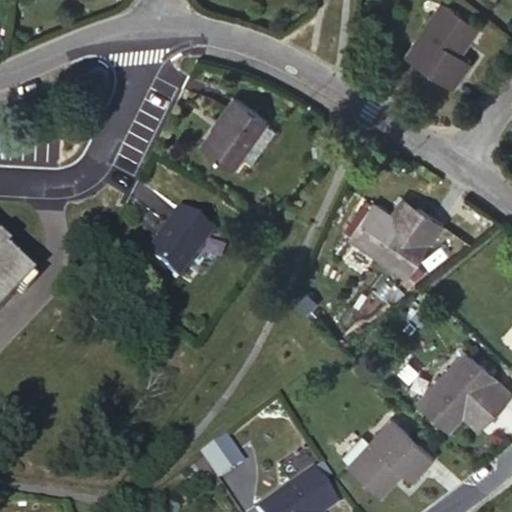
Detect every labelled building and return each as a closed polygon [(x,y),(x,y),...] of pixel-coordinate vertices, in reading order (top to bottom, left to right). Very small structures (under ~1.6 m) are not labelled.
[(475,22),(443,0),(442,0),(406,54),(452,86),(470,59),(457,49),(475,22)] [(240,155),(264,123),(267,118),(236,95),(223,112),(225,114),(216,125),(214,125),(200,143),(232,166),(240,155)] [(274,130),(264,123),(240,155),(250,162),(274,130)] [(404,221),(417,202),(403,193),(390,212),(404,221)] [(443,221),(417,202),(404,221),(390,212),(374,201),(351,235),(408,273),(443,221)] [(176,280),(211,231),(178,207),(164,226),(166,228),(158,240),(156,238),(143,256),(176,280)] [(0,308),(29,277),(3,252),(7,247),(0,240),(0,308)] [(474,401),(492,416),(511,394),(511,391),(467,350),(419,401),(449,428),(462,414),(474,401)] [(480,430),(492,416),(474,401),(462,414),(480,430)] [(412,479),(434,455),(392,418),(348,465),(378,494),(401,468),(412,479)] [(222,440),(197,457),(201,463),(208,473),(214,481),(239,464),(222,440)] [(208,473),(201,463),(192,470),(199,479),(208,473)] [(322,511),(338,501),(314,468),(257,509),(258,511),(322,511)]
